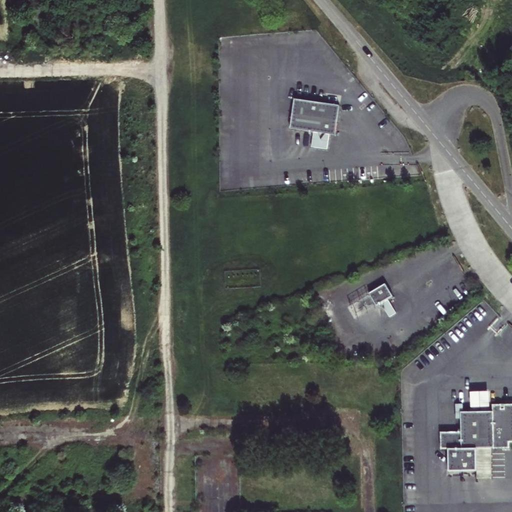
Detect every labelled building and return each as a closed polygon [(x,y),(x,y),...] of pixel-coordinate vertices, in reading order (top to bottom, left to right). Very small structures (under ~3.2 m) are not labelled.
[(328,150),(330,134),(336,135),(340,105),(295,99),(291,129),(314,132),(312,147),(328,150)] [(388,300),(393,297),(385,284),(369,294),(377,306),(381,304),(389,317),(396,313),(388,300)] [(471,393),(471,409),(490,409),(490,393),(471,393)] [(511,440),(511,402),(503,403),(504,408),(501,408),(501,403),(492,403),(492,410),(463,410),(460,410),(460,417),(461,430),(440,431),(440,448),(448,448),(448,470),(477,469),(476,447),(490,446),(490,447),(509,447),(509,441),(511,440)] [(491,477),(490,447),(490,446),(476,447),(477,469),(477,477),(491,477)]
